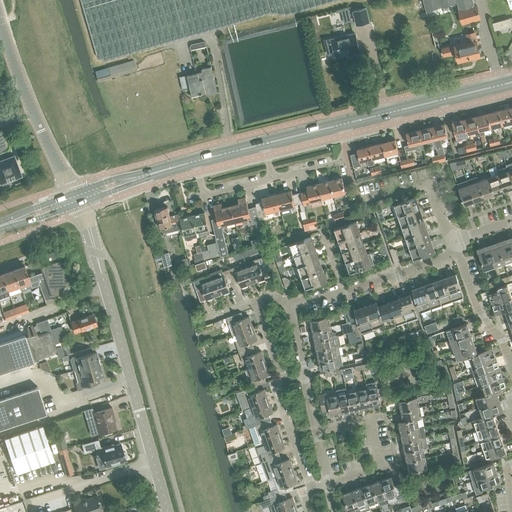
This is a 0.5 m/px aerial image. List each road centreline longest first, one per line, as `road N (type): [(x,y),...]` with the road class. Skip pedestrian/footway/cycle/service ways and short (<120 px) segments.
road 1 (unclassified): [(73,194),(0,21)]
road 2 (tertiary): [(131,382),(79,205)]
road 3 (primary): [(511,82),(338,123)]
road 4 (residential): [(327,483),(380,470),(371,420),(313,429)]
road 5 (residential): [(358,200),(430,183),(451,241)]
road 6 (tertiary): [(167,511),(131,382)]
road 7 (residential): [(511,372),(456,253)]
road 8 (residential): [(309,487),(272,383),(281,379)]
